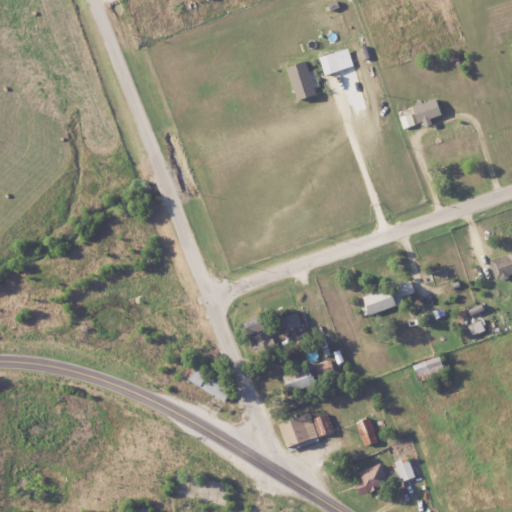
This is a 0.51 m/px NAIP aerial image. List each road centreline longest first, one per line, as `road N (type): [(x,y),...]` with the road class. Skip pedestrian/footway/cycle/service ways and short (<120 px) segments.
road 1 (residential): [(264,468),(232,355),(96,0)]
road 2 (secondary): [(0,364),(67,368),(156,405),(337,511)]
road 3 (residential): [(211,298),(511,190)]
